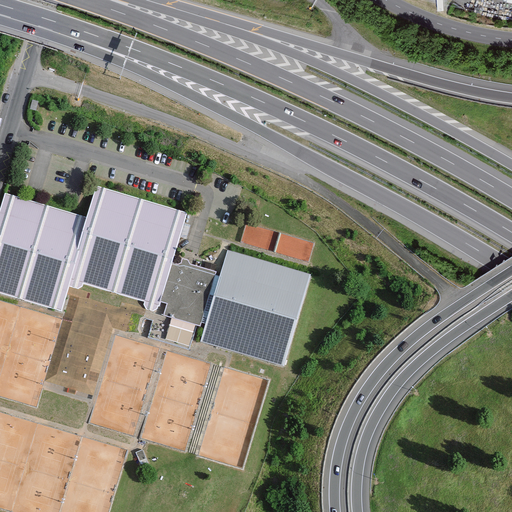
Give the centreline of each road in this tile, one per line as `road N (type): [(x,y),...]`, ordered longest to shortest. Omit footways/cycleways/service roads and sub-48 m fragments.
road 1 (motorway): [(0,16),(179,89),(511,271)]
road 2 (motorway): [(0,9),(266,103),(511,231)]
road 3 (motorway): [(511,197),(313,91),(91,0)]
road 4 (motorway): [(511,164),(294,53),(129,0)]
road 5 (motorway): [(511,97),(136,0)]
road 6 (motorway): [(511,270),(435,320),(368,386),(339,448),(335,511)]
road 7 (motorway): [(358,511),(362,453),(391,392),(437,347),(511,295)]
road 8 (unclassified): [(0,165),(49,0)]
road 9 (track): [(0,407),(135,446)]
road 10 (unclassified): [(385,0),(448,26),(511,39)]
